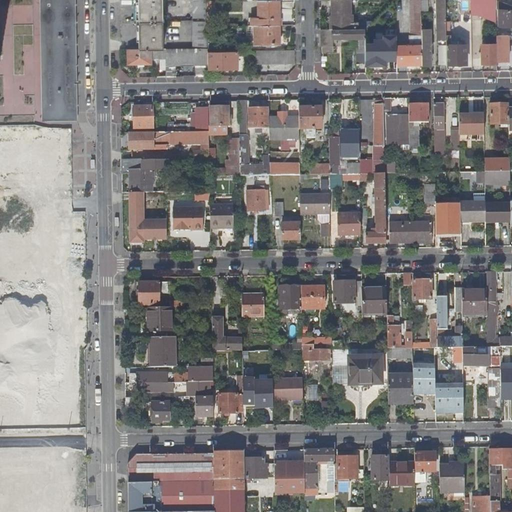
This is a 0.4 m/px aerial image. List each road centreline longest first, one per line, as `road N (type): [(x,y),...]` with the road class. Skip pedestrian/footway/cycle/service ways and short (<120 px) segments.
road 1 (residential): [(511,260),(103,265)]
road 2 (residential): [(107,440),(511,434)]
road 3 (residential): [(100,92),(307,88)]
road 4 (residential): [(307,88),(511,85)]
road 5 (secondary): [(103,265),(107,440)]
road 6 (secondary): [(100,92),(103,265)]
